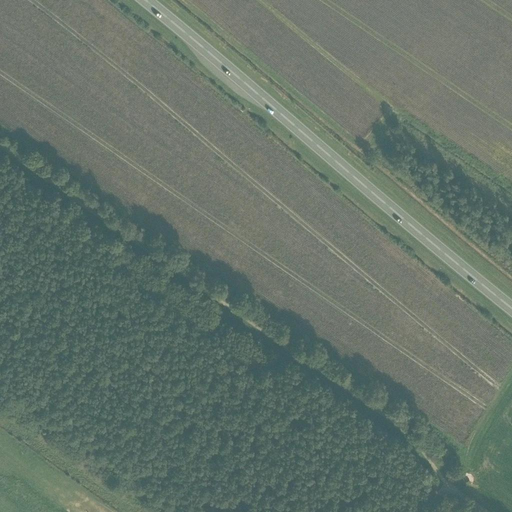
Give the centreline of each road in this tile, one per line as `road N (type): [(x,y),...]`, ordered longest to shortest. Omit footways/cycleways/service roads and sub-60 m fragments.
road 1 (trunk): [(511,308),(143,0)]
road 2 (track): [(133,511),(0,417)]
